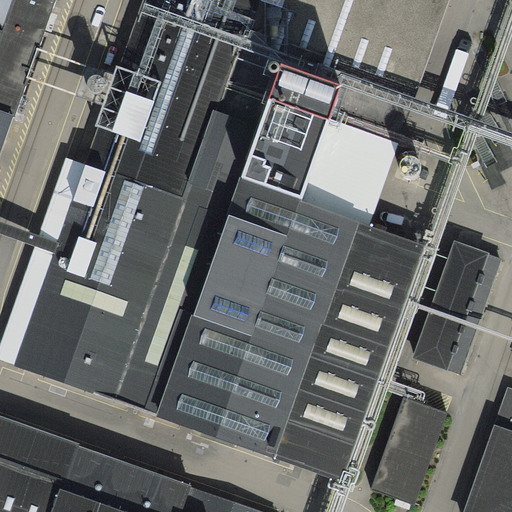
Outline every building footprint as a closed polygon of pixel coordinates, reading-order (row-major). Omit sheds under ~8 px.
[(0,0),(0,151),(50,0),(0,0)] [(451,0),(147,0),(23,369),(346,477),(424,246),(374,229),(451,0)] [(502,257),(454,241),(415,359),(462,375),(502,257)] [(511,511),(511,394),(509,393),(468,511),(511,511)] [(446,411),(406,398),(374,491),(414,504),(446,411)] [(275,511),(276,511),(0,419),(0,511),(275,511)]
